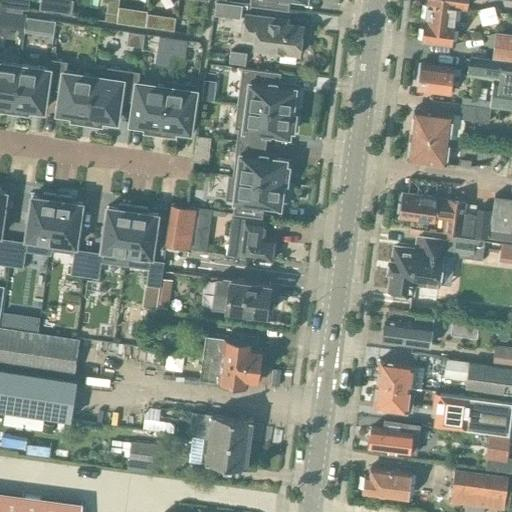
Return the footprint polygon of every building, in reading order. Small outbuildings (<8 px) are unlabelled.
[(8,0),(0,0),(0,8),(7,10),(8,0)] [(250,0),(250,5),(289,10),(289,0),(250,0)] [(216,1),(215,14),(240,18),(242,5),(216,1)] [(466,8),(426,2),(421,41),(451,44),(456,7),(466,8)] [(105,20),(116,22),(118,14),(106,12),(105,20)] [(255,39),(254,47),(281,51),(280,61),(296,63),(297,53),(300,53),(303,25),(275,21),(276,17),(245,13),(242,37),(255,39)] [(56,21),(41,19),(39,34),(53,36),(56,21)] [(511,35),(495,33),(492,58),(511,60),(511,35)] [(171,54),(173,38),(159,36),(157,52),(171,54)] [(187,40),(173,38),(171,54),(185,56),(187,40)] [(231,50),(229,62),(245,65),(247,52),(231,50)] [(87,121),(87,116),(93,74),(92,74),(66,70),(67,61),(49,58),(48,68),(49,68),(46,88),(47,88),(60,90),(57,112),(72,114),(71,118),(82,120),(87,121)] [(511,63),(502,62),(470,58),(467,76),(494,79),(490,107),(511,109),(511,63)] [(13,109),(14,106),(20,64),(0,60),(0,107),(8,108),(13,109)] [(13,109),(18,110),(22,110),(29,111),(29,108),(44,110),(47,88),(46,88),(49,68),(48,68),(20,64),(14,106),(13,109)] [(417,77),(416,84),(418,86),(418,90),(449,94),(451,78),(459,77),(460,69),(453,68),(421,64),(420,75),(417,77)] [(87,121),(92,121),(93,122),(102,123),(103,118),(117,121),(120,99),(134,101),(135,101),(138,81),(140,71),(93,65),(92,74),(93,74),(87,116),(87,121)] [(279,85),(281,72),(242,67),(238,97),(237,103),(292,110),(293,104),(295,87),(279,85)] [(160,131),(165,132),(175,133),(176,129),(190,131),(191,131),(197,84),(166,80),(166,85),(167,85),(161,127),(160,131)] [(160,131),(161,127),(167,85),(166,85),(138,81),(135,101),(134,101),(130,122),(145,125),(144,129),(155,130),(160,131)] [(294,130),(296,112),(292,111),(292,110),(237,103),(234,128),(238,128),(237,140),(266,144),(267,132),(289,135),(290,129),(294,130)] [(464,119),(488,122),(489,109),(472,106),(460,105),(459,114),(415,109),(413,121),(411,123),(410,129),(412,131),(412,134),(448,139),(460,140),(463,136),(465,123),(464,119)] [(445,163),(448,139),(412,134),(411,137),(409,139),(408,145),(410,148),(408,159),(445,163)] [(210,138),(198,137),(196,152),(208,154),(210,138)] [(285,164),(285,163),(286,159),(264,156),(266,144),(237,140),(235,155),(236,155),(233,175),(233,176),(283,182),(287,182),(290,165),(285,164)] [(280,206),(283,182),(233,176),(233,175),(228,174),(225,199),(235,200),(233,213),(262,217),(264,204),(280,206)] [(26,242),(25,249),(50,253),(51,248),(59,194),(44,192),(44,193),(43,196),(32,195),(29,214),(29,217),(28,221),(26,235),(25,241),(26,242)] [(402,193),(399,217),(433,221),(434,214),(447,215),(445,232),(473,235),(475,213),(464,212),(465,201),(402,193)] [(59,194),(51,248),(74,252),(75,249),(76,249),(79,228),(80,221),(82,202),(71,200),(72,196),(59,194)] [(491,210),(487,236),(511,239),(511,196),(494,194),(492,209),(490,209),(490,210),(491,210)] [(102,253),(101,260),(125,264),(134,205),(120,203),(119,207),(109,206),(108,205),(108,206),(105,224),(104,228),(104,232),(102,245),(101,252),(102,253)] [(134,205),(125,264),(149,267),(151,259),(151,260),(154,239),(155,232),(158,213),(147,211),(147,207),(134,205)] [(196,209),(172,205),(169,225),(193,229),(196,209)] [(487,236),(491,210),(490,210),(479,208),(475,235),(487,236)] [(267,221),(231,216),(228,244),(226,255),(272,261),(274,239),(265,238),(267,221)] [(190,248),(193,229),(169,225),(166,245),(190,248)] [(390,260),(388,273),(391,274),(389,291),(412,293),(413,282),(438,285),(438,282),(442,278),(443,272),(440,267),(442,254),(480,259),(483,239),(445,233),(444,242),(425,239),(418,238),(417,251),(395,247),(393,260),(390,260)] [(0,262),(9,263),(13,240),(12,240),(0,237),(0,262)] [(13,240),(9,263),(20,265),(23,265),(25,250),(25,249),(26,242),(25,241),(13,240)] [(511,243),(502,242),(499,260),(511,262),(511,243)] [(74,252),(71,272),(72,272),(85,274),(88,251),(76,249),(75,249),(74,252)] [(88,251),(85,274),(97,276),(98,276),(101,260),(102,253),(101,252),(88,251)] [(149,267),(147,283),(160,285),(164,261),(151,260),(151,259),(149,267)] [(162,278),(159,303),(168,305),(172,279),(162,278)] [(217,279),(214,296),(228,298),(226,311),(266,316),(270,286),(217,279)] [(0,289),(0,326),(79,339),(85,304),(5,290),(0,289)] [(430,346),(433,317),(416,315),(415,323),(385,319),(383,341),(413,344),(430,346)] [(0,365),(74,376),(79,339),(0,326),(0,365)] [(203,358),(210,359),(259,366),(262,348),(252,347),(253,335),(236,333),(235,341),(205,337),(203,358)] [(511,349),(495,347),(492,366),(511,368),(511,349)] [(259,366),(210,359),(209,367),(204,367),(203,373),(208,374),(207,381),(246,387),(247,382),(257,383),(259,366)] [(377,384),(409,388),(413,364),(380,360),(377,384)] [(469,364),(446,361),(443,377),(466,380),(469,364)] [(511,393),(511,370),(469,364),(466,380),(465,387),(511,393)] [(0,408),(70,419),(76,379),(0,366),(0,408)] [(409,388),(377,384),(374,408),(406,412),(409,388)] [(430,399),(439,400),(435,425),(508,435),(511,404),(439,395),(440,392),(431,391),(430,399)] [(192,437),(249,444),(252,421),(192,413),(189,436),(192,437)] [(371,426),(369,448),(373,448),(417,454),(421,423),(384,418),(382,428),(371,426)] [(511,473),(511,464),(511,458),(508,457),(510,437),(488,434),(485,459),(488,459),(486,470),(511,473)] [(249,444),(192,437),(189,460),(246,468),(249,444)] [(130,443),(128,459),(154,463),(156,447),(130,443)] [(411,471),(401,470),(371,466),(369,475),(365,474),(363,491),(398,496),(408,497),(411,471)] [(454,470),(450,503),(466,505),(465,511),(466,511),(484,511),(485,508),(504,510),(508,477),(454,470)] [(0,491),(0,511),(81,511),(83,503),(0,491)]
